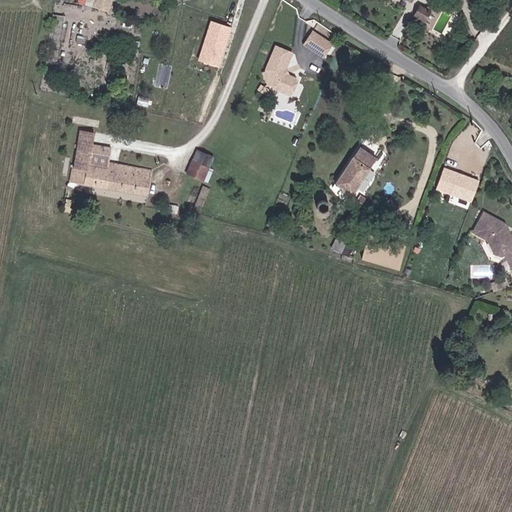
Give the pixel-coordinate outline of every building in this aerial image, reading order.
[(84,0),(84,3),(83,5),(91,8),(91,7),(109,12),(112,1),(116,2),(115,0),(84,0)] [(420,5),(414,15),(425,21),(428,15),(445,25),(452,13),(444,9),(442,13),(432,7),(430,11),(420,5)] [(221,66),(234,25),(212,18),(199,59),(221,66)] [(304,43),(322,56),(331,43),(313,30),(304,43)] [(286,76),(284,71),(291,54),(276,47),(265,71),(266,73),(265,74),(262,74),(266,87),(269,87),(270,89),(286,96),(291,94),(295,85),(293,79),(286,76)] [(79,129),(77,141),(92,144),(94,132),(79,129)] [(92,144),(77,141),(69,182),(148,196),(153,171),(108,163),(111,147),(92,144)] [(360,148),(353,158),(352,157),(335,184),(351,195),(376,159),(360,148)] [(192,160),(210,167),(214,156),(197,149),(192,160)] [(204,181),(210,167),(192,160),(187,173),(204,181)] [(210,167),(204,181),(208,182),(214,169),(210,167)] [(472,200),(479,179),(443,167),(436,187),(472,200)] [(199,206),(203,208),(211,189),(202,185),(193,209),(197,210),(199,206)] [(485,212),(474,232),(489,240),(496,253),(503,255),(506,254),(511,265),(511,236),(506,224),(485,212)] [(347,246),(351,239),(338,233),(330,248),(348,258),(353,249),(347,246)] [(368,243),(367,262),(405,265),(407,246),(368,243)] [(508,278),(502,280),(505,288),(511,286),(508,278)] [(502,280),(493,284),(496,291),(505,288),(502,280)]
